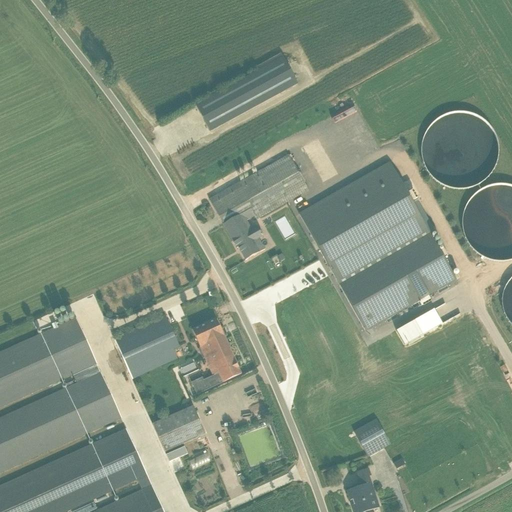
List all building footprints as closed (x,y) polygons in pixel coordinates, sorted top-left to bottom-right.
[(198,106),(211,129),(296,81),(282,58),(198,106)] [(316,123),(319,129),(332,122),(329,117),(316,123)] [(287,155),(207,199),(221,223),(249,208),(255,219),(307,190),(287,155)] [(365,334),(458,283),(392,164),(299,215),(365,334)] [(222,224),(244,260),(265,248),(245,211),(222,224)] [(278,268),(284,265),(281,259),(275,262),(278,268)] [(408,348),(464,316),(455,301),(399,333),(408,348)] [(113,339),(132,380),(175,360),(171,351),(179,348),(164,316),(113,339)] [(0,408),(73,375),(97,364),(75,318),(0,352),(0,408)] [(196,394),(241,374),(216,319),(192,330),(212,376),(203,381),(194,361),(183,366),(196,394)] [(464,341),(469,348),(476,344),(471,336),(464,341)] [(357,430),(370,454),(501,382),(488,359),(357,430)] [(0,419),(0,474),(121,420),(97,364),(73,375),(78,384),(0,419)] [(511,421),(511,398),(503,403),(511,421)] [(151,425),(164,454),(205,436),(192,407),(151,425)] [(475,417),(485,433),(496,426),(486,410),(475,417)] [(147,478),(126,429),(0,485),(0,511),(71,511),(137,482),(147,478)] [(96,511),(162,511),(147,478),(137,482),(142,492),(96,511)] [(351,511),(375,511),(379,511),(370,480),(344,488),(351,511)]
